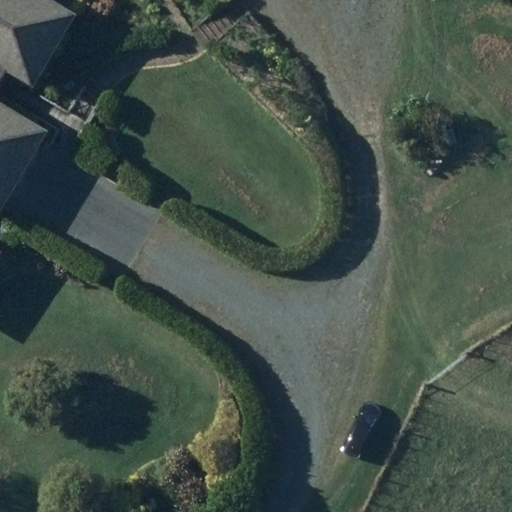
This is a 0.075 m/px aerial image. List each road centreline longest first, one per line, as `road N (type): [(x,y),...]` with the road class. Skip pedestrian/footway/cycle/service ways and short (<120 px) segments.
road 1 (unknown): [(163,511),(229,462),(282,386),(316,270),(349,100),(339,0)]
road 2 (unknown): [(316,270),(141,182)]
